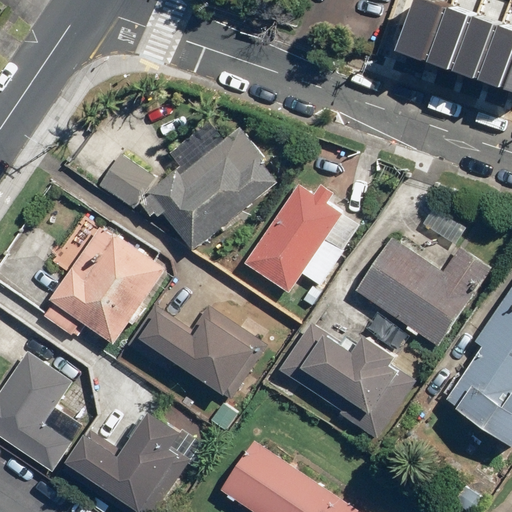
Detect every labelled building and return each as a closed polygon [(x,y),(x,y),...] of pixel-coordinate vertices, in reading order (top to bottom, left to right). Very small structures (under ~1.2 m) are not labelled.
[(430,63),(449,9),(424,0),(419,0),(401,53),(430,63)] [(457,72),(476,18),(449,9),(430,63),(457,72)] [(481,80),(500,26),(476,18),(457,72),(481,80)] [(507,89),(511,74),(511,30),(500,26),(481,80),(507,89)] [(269,155),(245,124),(184,172),(180,166),(151,189),(154,192),(145,200),(156,213),(160,210),(164,214),(169,211),(198,247),(283,180),(265,158),(269,155)] [(158,175),(123,152),(103,183),(138,205),(158,175)] [(318,191),(302,181),(250,260),(294,289),(306,271),(323,282),(347,245),(329,234),(346,209),(332,200),(338,190),(324,181),(318,191)] [(170,266),(105,222),(54,297),(56,299),(46,313),(75,332),(85,318),(120,341),(170,266)] [(447,269),(396,234),(360,287),(441,343),(496,264),(465,242),(447,269)] [(511,287),(478,338),(488,344),(453,396),(511,434),(511,287)] [(272,343),(213,301),(195,326),(159,300),(131,341),(227,407),(272,343)] [(346,358),(310,336),(288,372),(389,434),(417,388),(391,372),(394,366),(356,342),(346,358)] [(3,392),(0,390),(0,431),(58,470),(79,438),(50,420),(78,378),(32,348),(3,392)] [(126,467),(91,446),(74,475),(135,511),(147,511),(183,453),(147,432),(126,467)] [(369,511),(258,438),(226,487),(263,511),(369,511)] [(476,511),(489,494),(461,475),(449,493),(476,511)]
